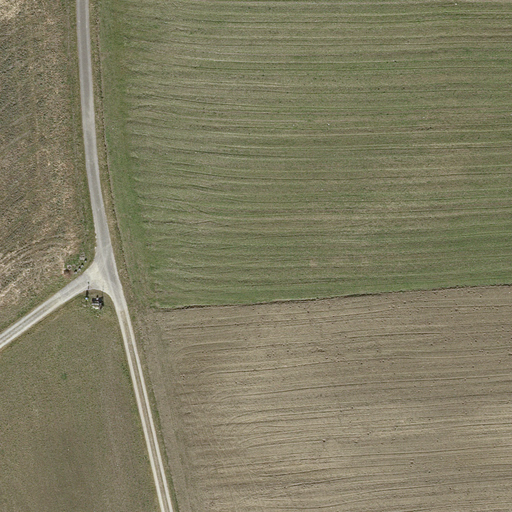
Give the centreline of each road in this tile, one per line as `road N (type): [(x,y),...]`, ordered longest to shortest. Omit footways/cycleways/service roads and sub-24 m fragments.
road 1 (track): [(83,0),(94,176),(110,262)]
road 2 (track): [(110,262),(167,511)]
road 3 (track): [(0,342),(110,262)]
